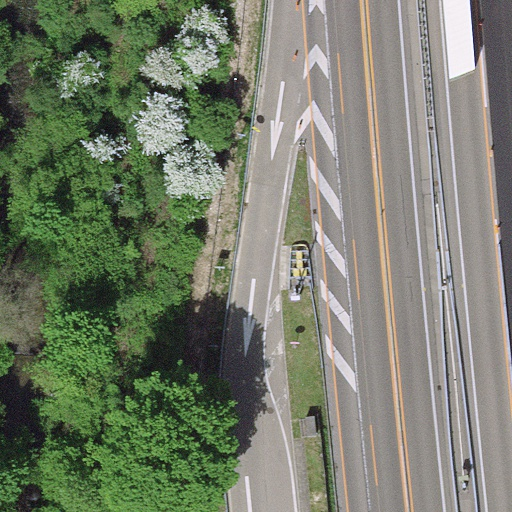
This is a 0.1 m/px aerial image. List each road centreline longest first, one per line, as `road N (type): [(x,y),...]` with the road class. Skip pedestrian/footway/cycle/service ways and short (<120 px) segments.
road 1 (motorway): [(365,0),(412,511)]
road 2 (motorway): [(511,373),(480,0)]
road 3 (motorway): [(292,0),(255,269)]
